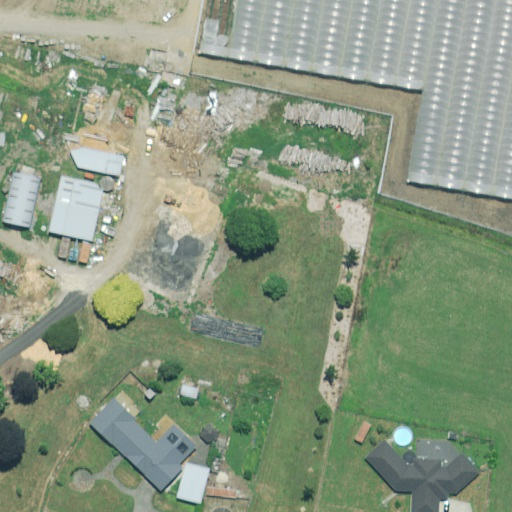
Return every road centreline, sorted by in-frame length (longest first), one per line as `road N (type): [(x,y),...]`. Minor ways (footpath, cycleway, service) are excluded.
road 1 (track): [(0,23),(173,38)]
road 2 (track): [(0,357),(112,274)]
